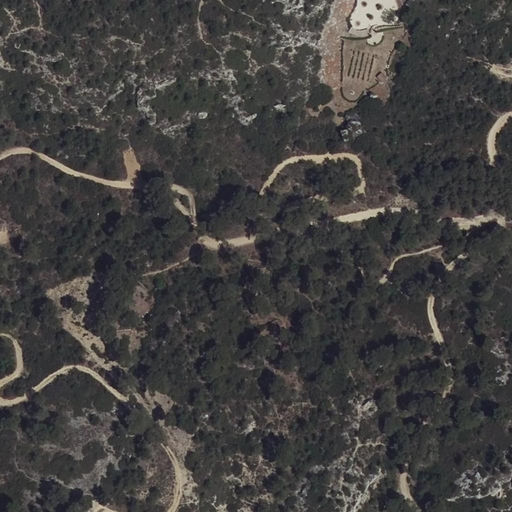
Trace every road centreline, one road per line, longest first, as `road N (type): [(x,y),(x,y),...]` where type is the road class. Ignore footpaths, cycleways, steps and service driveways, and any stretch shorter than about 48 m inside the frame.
road 1 (track): [(428,511),(406,477),(411,452),(452,384),(438,332),(439,293),(490,223),(492,152)]
road 2 (track): [(176,198),(191,201),(198,227),(216,245),(369,211),(411,211),(455,226),(493,213)]
road 3 (track): [(0,397),(10,401),(78,365),(97,374),(155,423),(174,451),(177,484),(162,511)]
road 4 (track): [(176,198),(17,150),(0,158)]
